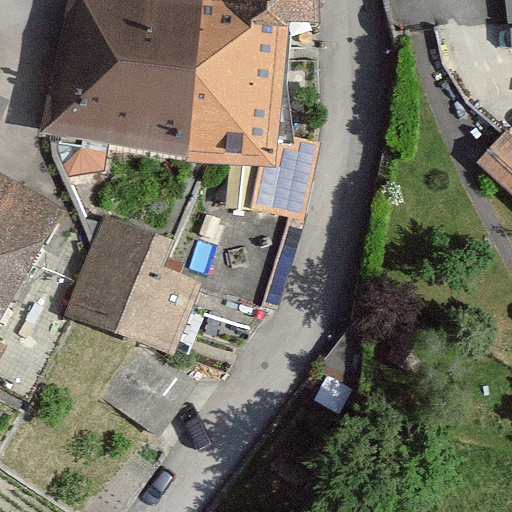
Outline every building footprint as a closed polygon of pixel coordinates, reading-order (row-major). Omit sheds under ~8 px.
[(86,0),(75,133),(227,158),(234,67),(232,2),(216,0),(86,0)] [(231,0),(232,2),(325,12),(326,0),(231,0)] [(232,2),(234,67),(315,75),(325,12),(232,2)] [(0,133),(26,36),(0,28),(0,133)] [(304,162),(315,75),(234,67),(227,158),(304,162)] [(0,391),(8,396),(109,220),(0,152),(0,391)] [(240,252),(132,225),(104,335),(211,362),(240,252)]
